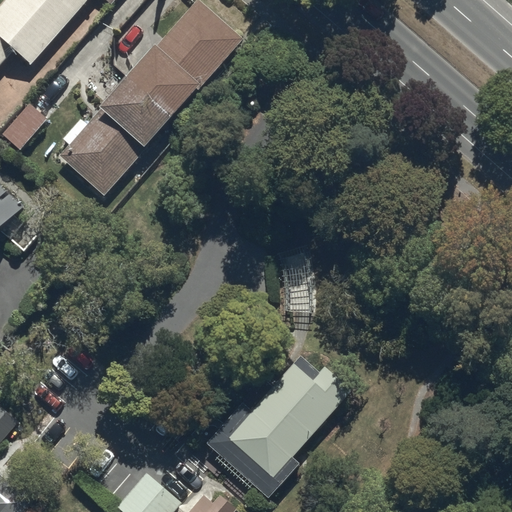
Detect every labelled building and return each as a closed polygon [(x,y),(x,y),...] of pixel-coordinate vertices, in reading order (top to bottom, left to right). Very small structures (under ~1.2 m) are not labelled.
[(9,0),(0,11),(0,69),(18,49),(36,64),(91,0),(104,0),(113,8),(119,0),(9,0)] [(245,39),(199,0),(198,0),(90,125),(82,119),(63,140),(71,147),(61,158),(107,198),(245,39)] [(50,119),(31,103),(2,136),(21,153),(50,119)] [(0,241),(30,208),(2,183),(0,185),(0,241)] [(354,391),(327,368),(322,374),(302,357),(231,439),(277,479),(354,391)] [(0,446),(20,422),(0,404),(0,511),(24,511),(34,501),(0,472),(0,446)] [(175,511),(183,503),(148,474),(120,508),(124,511),(175,511)] [(235,511),(237,509),(212,487),(190,511),(235,511)]
